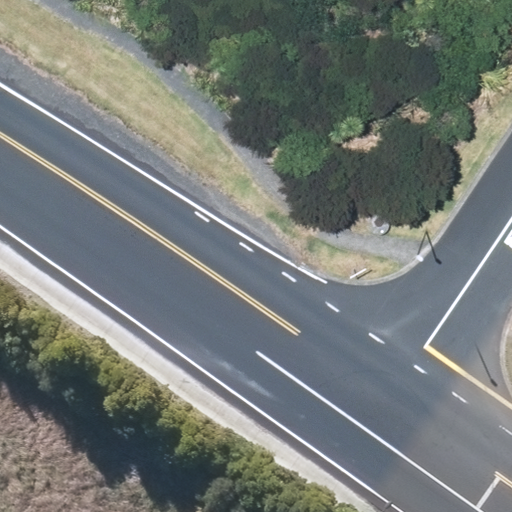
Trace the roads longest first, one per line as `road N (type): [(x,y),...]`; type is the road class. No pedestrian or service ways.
road 1 (tertiary): [(391,400),(0,141)]
road 2 (residential): [(391,400),(511,219)]
road 3 (tertiary): [(511,483),(391,400)]
